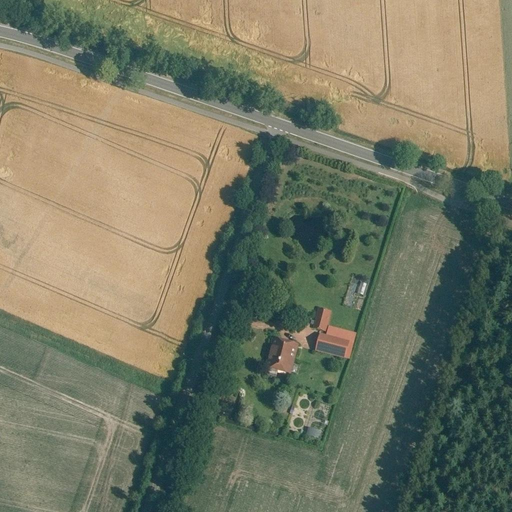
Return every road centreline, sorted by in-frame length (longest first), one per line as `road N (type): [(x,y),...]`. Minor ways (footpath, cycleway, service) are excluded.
road 1 (unclassified): [(280,124),(147,511)]
road 2 (tertiary): [(0,26),(50,37),(280,124)]
road 3 (tertiary): [(280,124),(511,202)]
